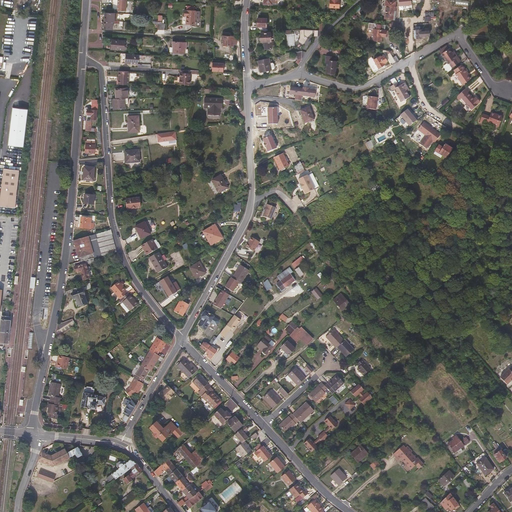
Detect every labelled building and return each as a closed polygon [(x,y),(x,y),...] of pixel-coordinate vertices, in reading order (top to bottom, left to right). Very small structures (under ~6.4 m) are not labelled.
[(126,11),(127,0),(118,0),(118,11),(126,11)] [(339,8),(339,0),(330,0),(330,8),(339,8)] [(395,21),(396,8),(396,3),(394,2),(394,1),(386,0),(386,7),(385,19),(395,21)] [(119,21),(114,21),(114,19),(117,19),(117,14),(105,13),(105,18),(104,18),(104,21),(104,22),(119,23),(119,22),(119,21)] [(265,32),(265,19),(256,19),(255,27),(256,27),(256,32),(265,32)] [(165,31),(165,25),(161,25),(162,22),(158,21),(158,22),(156,22),(156,25),(158,25),(157,29),(157,30),(165,31)] [(385,39),(386,32),(378,31),(378,29),(375,29),(375,30),(374,30),(373,35),(374,35),(373,42),(382,43),(382,38),(385,39)] [(425,30),(424,30),(414,31),(415,39),(422,39),(421,37),(430,36),(430,32),(429,32),(429,29),(425,29),(425,30)] [(303,33),(308,33),(308,31),(304,30),(303,30),(300,30),(299,42),(298,43),(297,53),(303,53),(306,53),(306,48),(305,47),(306,37),(305,36),(305,34),(303,33)] [(235,40),(235,36),(231,36),(231,34),(223,33),(222,36),(222,41),(223,42),(223,46),(233,47),(233,45),(236,45),(237,41),(235,40)] [(271,46),(271,42),(269,42),(268,33),(259,34),(259,42),(262,42),(263,50),(269,50),(269,46),(271,46)] [(123,50),(124,42),(112,41),(111,49),(123,50)] [(171,42),(170,48),(170,52),(170,55),(184,56),(185,49),(186,49),(186,43),(171,42)] [(439,51),(441,54),(448,65),(449,64),(452,68),(461,62),(454,52),(452,53),(447,46),(439,51)] [(146,68),(146,57),(121,55),(121,63),(137,65),(137,68),(146,68)] [(336,76),(337,62),(333,61),(333,57),(326,56),(325,64),(327,64),(325,74),(336,76)] [(385,65),(384,64),(388,62),(384,56),(381,58),(380,57),(374,60),(379,69),(385,65)] [(275,68),(274,65),(272,64),(270,64),(269,59),(258,61),(261,73),(271,71),(271,70),(273,70),(275,68)] [(212,72),(224,72),(224,63),(212,62),(212,72)] [(469,77),(467,75),(461,66),(453,72),(455,75),(454,76),(461,87),(470,81),(468,78),(469,77)] [(191,85),(191,74),(190,74),(190,71),(181,70),(181,73),(180,73),(180,85),(191,85)] [(129,85),(129,72),(119,72),(119,79),(117,79),(117,85),(129,85)] [(408,100),(405,95),(408,93),(403,85),(397,89),(397,88),(396,85),(395,86),(389,89),(390,93),(392,92),(400,105),(408,100)] [(303,97),(316,98),(316,88),(290,87),(290,95),(296,95),(295,100),(303,101),(303,97)] [(128,99),(127,89),(115,89),(115,99),(125,99),(128,99)] [(480,103),(476,98),(473,100),(468,94),(469,93),(466,90),(456,98),(459,102),(462,100),(471,111),(478,106),(477,105),(480,103)] [(377,111),(378,99),(368,97),(366,110),(377,111)] [(125,109),(125,99),(115,99),(113,100),(113,110),(125,109)] [(222,108),(223,100),(204,99),(204,108),(208,109),(208,116),(219,116),(220,108),(222,108)] [(87,111),(87,115),(87,117),(91,117),(91,120),(96,121),(96,111),(97,111),(98,104),(92,104),(91,111),(87,111)] [(314,121),(309,108),(300,112),(305,125),(314,121)] [(500,119),(493,116),(489,115),(488,119),(481,117),(478,123),(497,130),(500,119)] [(139,132),(138,117),(128,117),(128,133),(139,132)] [(439,137),(422,125),(417,132),(425,137),(419,146),(425,151),(431,142),(434,144),(439,137)] [(176,142),(175,132),(157,135),(158,143),(168,141),(169,144),(176,142)] [(94,154),(95,142),(86,141),(85,153),(94,154)] [(401,151),(394,142),(389,145),(391,147),(393,146),(398,152),(401,151)] [(444,158),(450,149),(442,144),(440,148),(436,145),(433,151),(431,153),(438,158),(440,155),(444,158)] [(139,163),(138,151),(124,152),(125,164),(139,163)] [(289,166),(283,154),(274,158),(279,170),(289,166)] [(304,169),(300,162),(293,165),(296,172),(304,169)] [(93,181),(94,169),(84,167),(83,181),(93,181)] [(0,206),(14,208),(16,196),(19,170),(3,169),(0,196),(0,206)] [(314,190),(307,175),(298,180),(300,184),(299,185),(302,190),(303,190),(305,194),(314,190)] [(219,194),(228,189),(220,176),(212,181),(219,194)] [(93,205),(94,196),(84,195),(83,205),(93,205)] [(140,209),(139,199),(125,201),(126,210),(140,209)] [(271,221),(275,208),(266,205),(262,217),(271,221)] [(91,224),(91,219),(91,217),(79,216),(78,225),(80,225),(80,229),(90,230),(90,229),(94,229),(94,225),(91,224)] [(150,235),(144,223),(135,228),(140,240),(150,235)] [(223,239),(215,226),(202,233),(210,246),(223,239)] [(116,253),(111,231),(88,237),(94,259),(116,253)] [(94,259),(88,237),(73,241),(79,263),(93,259),(94,259)] [(253,253),(259,243),(252,238),(245,248),(253,253)] [(138,240),(136,241),(136,243),(131,245),(133,248),(140,246),(138,240)] [(141,247),(143,250),(146,256),(147,256),(160,248),(156,241),(153,242),(152,240),(141,247)] [(167,269),(158,253),(149,259),(158,274),(167,269)] [(301,258),(298,260),(292,265),(294,268),(300,263),(303,261),(301,258)] [(90,279),(86,265),(94,263),(93,259),(79,263),(73,264),(75,273),(80,272),(83,281),(90,279)] [(205,274),(199,263),(190,269),(196,279),(205,274)] [(240,285),(249,271),(240,266),(232,279),(240,285)] [(276,285),(279,289),(281,291),(294,281),(290,275),(276,285)] [(167,298),(181,291),(176,281),(171,283),(168,277),(159,281),(167,298)] [(120,300),(126,295),(125,293),(124,292),(125,291),(118,282),(110,289),(120,300)] [(87,304),(82,292),(91,289),(90,286),(93,284),(93,283),(78,288),(65,293),(64,297),(72,294),(76,307),(87,304)] [(322,297),(316,289),(311,293),(317,301),(322,297)] [(222,290),(213,305),(221,310),(230,295),(222,290)] [(138,305),(130,296),(127,294),(126,295),(120,300),(118,302),(120,304),(122,303),(130,312),(138,305)] [(349,305),(340,295),(333,301),(342,311),(349,305)] [(182,318),(188,306),(184,304),(185,302),(183,301),(182,303),(180,302),(174,313),(182,318)] [(202,317),(201,318),(200,320),(201,321),(198,325),(205,330),(211,322),(214,324),(215,324),(217,321),(217,320),(213,318),(213,317),(205,312),(204,313),(203,313),(201,315),(202,317)] [(158,321),(152,314),(147,319),(152,326),(158,321)] [(224,339),(230,330),(231,330),(233,331),(240,321),(234,316),(216,339),(213,344),(214,345),(221,337),(224,339)] [(0,343),(6,344),(9,344),(11,318),(1,317),(0,330),(0,343)] [(152,326),(147,319),(142,324),(147,330),(152,326)] [(55,340),(76,326),(72,320),(58,325),(55,340)] [(256,330),(262,323),(259,320),(253,327),(256,330)] [(147,330),(142,324),(138,327),(143,334),(147,330)] [(313,339),(301,328),(299,326),(297,328),(289,336),(296,343),(300,339),(307,346),(313,339)] [(128,347),(143,334),(138,327),(122,340),(128,347)] [(344,342),(333,331),(325,338),(336,349),(337,348),(344,342)] [(206,353),(210,347),(213,344),(216,339),(214,337),(208,345),(206,344),(205,345),(203,344),(200,348),(206,353)] [(265,337),(258,346),(256,348),(262,352),(262,354),(263,355),(264,356),(265,356),(266,356),(272,349),(267,345),(270,341),(265,337)] [(160,353),(166,344),(157,339),(149,351),(150,351),(157,356),(159,353),(160,353)] [(354,351),(345,341),(344,342),(337,348),(346,358),(354,351)] [(284,361),(286,359),(295,350),(287,342),(280,349),(278,351),(283,356),(281,358),(284,361)] [(210,360),(217,352),(210,347),(206,353),(208,355),(206,357),(210,360)] [(149,371),(150,371),(151,372),(160,357),(157,356),(150,351),(141,366),(142,366),(149,371)] [(234,364),(239,359),(232,352),(225,360),(229,363),(231,361),(234,364)] [(66,370),(69,358),(58,356),(56,368),(66,370)] [(191,364),(189,365),(184,360),(177,367),(189,379),(198,371),(195,368),(191,364)] [(370,370),(364,363),(362,360),(356,365),(358,368),(357,370),(363,377),(370,370)] [(511,365),(509,369),(508,368),(499,377),(506,385),(509,382),(510,383),(511,380),(511,365)] [(141,384),(149,371),(142,366),(134,379),(134,380),(141,384)] [(313,372),(307,366),(304,369),(310,375),(313,372)] [(305,379),(295,369),(287,376),(297,387),(305,379)] [(210,389),(207,385),(207,384),(200,376),(198,378),(197,377),(193,380),(194,381),(192,383),(200,391),(198,393),(201,397),(210,389)] [(332,395),(344,384),(336,376),(325,387),(327,389),(332,395)] [(137,394),(143,385),(141,384),(134,380),(129,388),(128,390),(125,392),(126,394),(128,396),(129,397),(135,393),(137,394)] [(58,399),(61,385),(51,383),(48,396),(51,397),(50,401),(60,403),(61,399),(58,399)] [(324,393),(327,389),(325,387),(321,383),(308,396),(315,403),(325,394),(324,393)] [(361,392),(363,390),(358,385),(350,392),(355,397),(358,395),(361,392)] [(104,405),(105,399),(98,397),(93,396),(94,390),(92,389),(92,388),(87,387),(86,388),(84,388),(81,407),(88,408),(88,409),(91,410),(91,409),(95,410),(96,405),(95,405),(95,404),(104,405)] [(288,395),(280,387),(278,390),(279,391),(285,398),(288,395)] [(221,401),(212,393),(213,392),(210,389),(201,397),(213,409),(221,401)] [(281,402),(271,392),(263,399),(273,409),(281,402)] [(364,406),(372,398),(367,392),(364,395),(361,398),(359,400),(364,406)] [(237,407),(230,399),(224,405),(232,412),(237,407)] [(344,404),(347,408),(349,410),(355,406),(352,403),(349,400),(344,404)] [(49,419),(50,419),(57,420),(58,416),(56,415),(58,407),(59,407),(60,403),(50,401),(49,404),(48,404),(48,408),(48,409),(47,414),(49,414),(48,415),(49,416),(49,419)] [(125,424),(136,407),(131,401),(130,402),(129,402),(126,407),(127,407),(123,414),(125,416),(121,421),(125,424)] [(300,424),(314,411),(306,403),(292,415),(298,422),(300,424)] [(213,415),(223,426),(232,417),(227,411),(225,412),(221,408),(213,415)] [(285,434),(298,422),(292,415),(291,414),(279,426),(285,434)] [(242,426),(235,417),(227,424),(234,433),(242,426)] [(329,427),(323,432),(320,435),(325,440),(328,437),(325,434),(330,429),(332,430),(337,425),(329,417),(324,422),(329,427)] [(177,430),(176,429),(171,423),(163,430),(157,423),(150,429),(154,434),(153,435),(156,439),(158,437),(162,442),(172,432),(178,438),(179,439),(185,432),(181,427),(177,430)] [(243,436),(242,434),(248,430),(245,426),(235,435),(242,444),(244,442),(248,439),(245,435),(243,436)] [(325,440),(320,435),(318,437),(319,439),(313,444),(309,439),(303,444),(311,452),(317,448),(314,445),(320,440),(322,443),(325,440)] [(468,444),(465,439),(462,441),(460,443),(455,437),(452,439),(452,441),(446,445),(453,455),(456,452),(458,455),(462,453),(459,450),(468,444)] [(188,440),(183,445),(177,450),(194,470),(205,460),(188,440)] [(251,451),(244,442),(242,444),(236,449),(243,458),(251,451)] [(262,447),(260,445),(255,449),(257,451),(256,452),(256,453),(254,455),(257,459),(259,457),(264,463),(271,457),(262,447)] [(357,463),(368,454),(360,446),(350,455),(357,463)] [(415,460),(410,454),(412,453),(407,447),(405,449),(402,446),(392,455),(398,461),(401,459),(411,470),(415,466),(416,466),(419,470),(423,466),(421,463),(417,458),(415,460)] [(83,457),(78,447),(67,454),(70,459),(75,456),(77,460),(83,457)] [(70,459),(67,454),(65,450),(50,457),(41,454),(38,462),(51,467),(54,467),(70,459)] [(505,460),(499,452),(492,457),(497,463),(500,461),(501,462),(505,460)] [(284,468),(276,458),(269,464),(277,474),(284,468)] [(493,471),(484,459),(475,465),(484,477),(493,471)] [(105,488),(130,469),(136,464),(130,460),(126,464),(124,462),(123,462),(122,464),(121,463),(119,463),(117,464),(116,467),(118,470),(105,480),(104,479),(100,482),(101,483),(105,488)] [(165,471),(166,472),(175,484),(183,478),(187,475),(190,473),(188,470),(181,476),(173,466),(167,460),(154,473),(157,478),(165,471)] [(132,480),(142,472),(136,464),(130,469),(132,471),(131,472),(132,473),(123,480),(127,486),(132,482),(131,480),(132,480)] [(346,479),(338,470),(330,477),(338,486),(346,479)] [(288,486),(296,480),(288,471),(281,477),(288,486)] [(443,487),(454,477),(449,471),(438,481),(443,487)] [(53,485),(55,478),(40,472),(37,479),(53,485)] [(189,486),(193,483),(187,475),(183,478),(175,484),(182,492),(189,486)] [(235,480),(218,495),(226,504),(243,489),(235,480)] [(202,490),(203,489),(208,485),(211,483),(209,481),(206,483),(205,482),(201,486),(202,487),(201,488),(202,490)] [(206,492),(212,487),(211,485),(212,484),(211,483),(208,485),(203,489),(206,492)] [(302,499),(308,495),(304,491),(303,492),(297,484),(289,490),(296,499),(299,496),(302,499)] [(185,503),(198,493),(199,492),(200,491),(199,490),(195,493),(189,486),(182,492),(185,495),(186,498),(183,500),(182,500),(177,504),(180,508),(185,503)] [(189,509),(202,498),(199,493),(199,492),(198,493),(185,503),(189,509)] [(136,498),(134,495),(132,493),(128,496),(132,502),(136,498)] [(458,507),(449,494),(440,503),(445,510),(448,508),(450,511),(454,508),(455,509),(458,507)] [(124,507),(131,502),(132,502),(128,496),(120,501),(124,507)] [(263,501),(258,496),(252,501),(255,504),(257,502),(260,504),(263,501)] [(429,511),(433,508),(425,499),(420,503),(429,511)] [(322,511),(323,510),(315,500),(307,507),(310,511),(322,511)] [(217,511),(208,501),(205,503),(206,504),(206,505),(200,509),(202,511),(217,511)]
